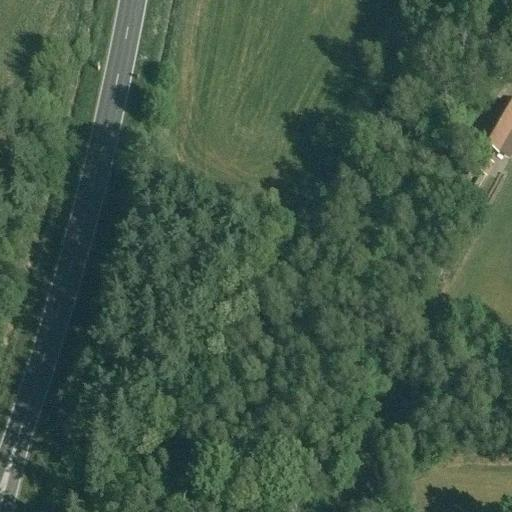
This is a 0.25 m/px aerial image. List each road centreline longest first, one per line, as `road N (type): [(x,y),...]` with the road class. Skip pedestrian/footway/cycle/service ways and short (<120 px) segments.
road 1 (unclassified): [(139,511),(460,0)]
road 2 (primary): [(0,493),(90,195),(132,0)]
